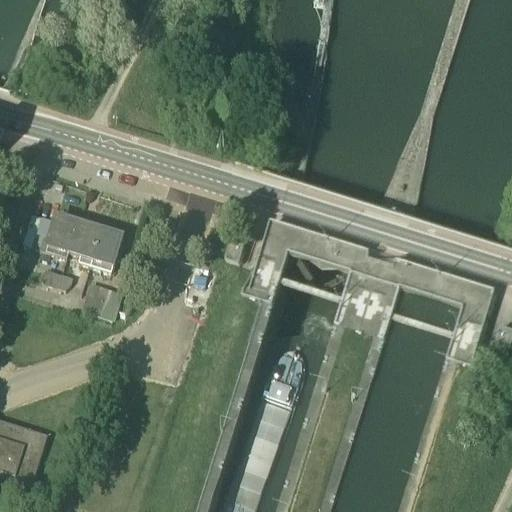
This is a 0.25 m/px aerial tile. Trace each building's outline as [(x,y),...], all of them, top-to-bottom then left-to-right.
[(66,264),(77,229),(56,223),(49,246),(44,245),(40,256),(66,264)] [(241,293),(239,300),(259,307),(270,310),(286,260),(288,259),(346,277),(347,279),(331,329),(382,345),(398,295),(400,294),(458,312),(458,314),(443,364),(475,374),(477,366),(471,364),(492,297),(492,296),(491,295),(394,265),(392,272),(365,263),(367,257),(270,226),(269,227),(268,228),(247,295),(241,293)] [(90,272),(101,237),(77,229),(66,264),(90,272)] [(122,243),(101,237),(90,272),(111,278),(115,264),(120,266),(123,256),(118,255),(122,243)] [(224,263),(232,265),(239,268),(244,250),(230,245),(224,263)] [(32,255),(23,251),(20,258),(30,262),(32,255)] [(57,293),(61,281),(45,276),(42,288),(57,293)] [(61,281),(57,293),(65,296),(70,291),(73,284),(61,281)] [(90,290),(82,317),(98,322),(106,295),(90,290)] [(121,299),(106,295),(98,322),(112,326),(121,299)] [(495,347),(510,352),(511,344),(511,332),(500,329),(495,347)] [(0,426),(0,478),(32,489),(47,441),(0,426)]
